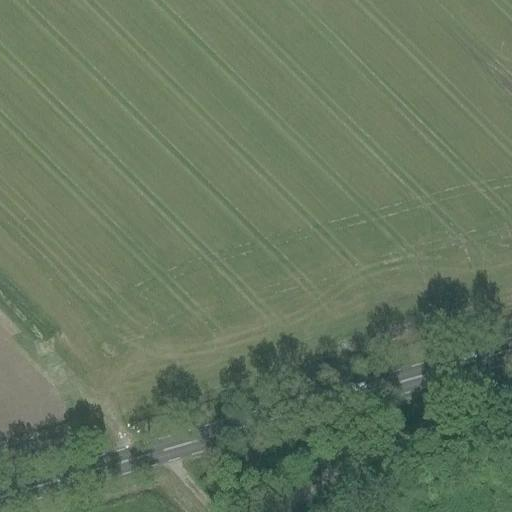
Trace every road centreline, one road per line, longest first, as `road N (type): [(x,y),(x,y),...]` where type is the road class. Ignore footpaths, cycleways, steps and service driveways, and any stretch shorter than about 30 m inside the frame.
road 1 (primary): [(0,495),(511,348)]
road 2 (unclassified): [(511,397),(367,453),(283,511)]
